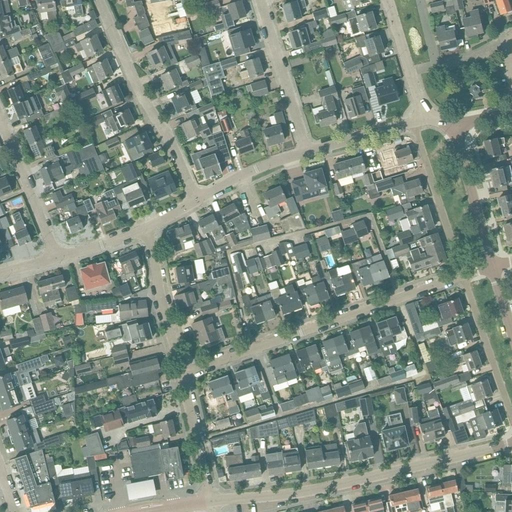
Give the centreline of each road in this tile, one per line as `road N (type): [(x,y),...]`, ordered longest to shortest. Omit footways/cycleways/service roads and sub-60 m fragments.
road 1 (residential): [(210,501),(318,490),(511,444)]
road 2 (residential): [(181,373),(463,275)]
road 3 (residential): [(198,200),(99,0)]
road 4 (residential): [(463,275),(413,122)]
road 5 (residential): [(306,153),(259,0)]
road 6 (residential): [(57,258),(0,119)]
road 7 (residential): [(181,373),(148,228)]
road 8 (residential): [(511,415),(463,275)]
road 9 (residential): [(492,265),(453,125)]
road 10 (residential): [(210,501),(181,373)]
